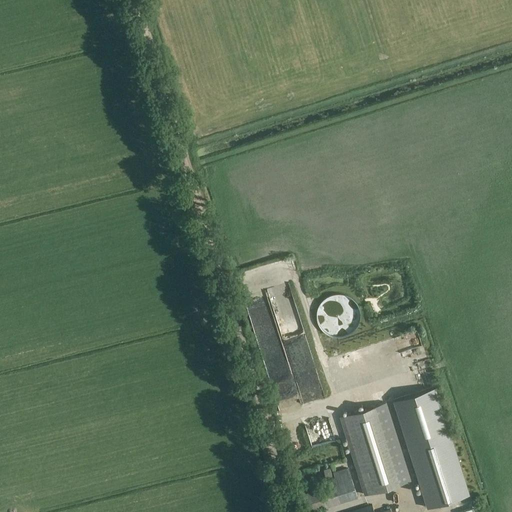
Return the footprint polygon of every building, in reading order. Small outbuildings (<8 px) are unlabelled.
[(281,257),(237,268),(243,291),(264,286),(281,357),(291,355),(292,361),(306,358),(281,257)] [(300,401),(320,396),(310,362),(291,367),(300,401)] [(292,396),(290,374),(274,375),(275,397),(292,396)] [(400,483),(375,405),(339,417),(364,494),(400,483)] [(417,413),(425,423),(435,415),(427,405),(417,413)] [(451,436),(408,449),(427,507),(469,494),(451,436)] [(311,511),(357,497),(347,468),(332,473),(335,482),(304,492),(310,511),(311,511)] [(475,511),(475,503),(460,504),(460,511),(475,511)]
